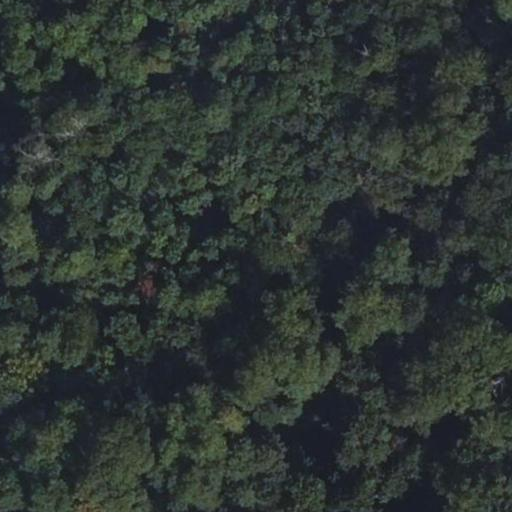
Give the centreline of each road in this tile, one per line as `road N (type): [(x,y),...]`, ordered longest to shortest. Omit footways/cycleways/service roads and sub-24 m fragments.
road 1 (track): [(511,375),(172,407),(21,390)]
road 2 (track): [(0,76),(28,346),(21,390),(0,436)]
